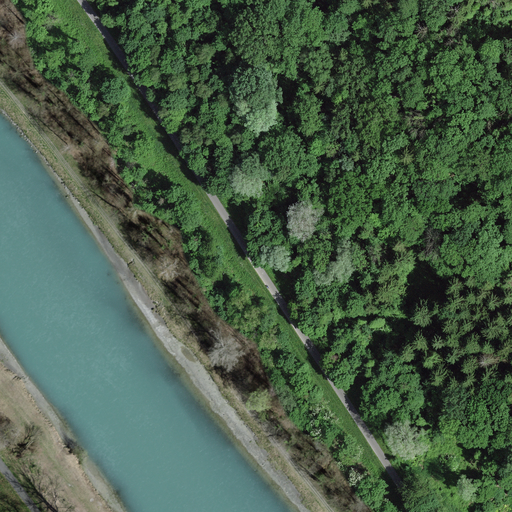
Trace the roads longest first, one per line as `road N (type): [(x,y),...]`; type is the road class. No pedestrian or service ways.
road 1 (track): [(80,0),(417,511)]
road 2 (track): [(0,81),(331,511)]
